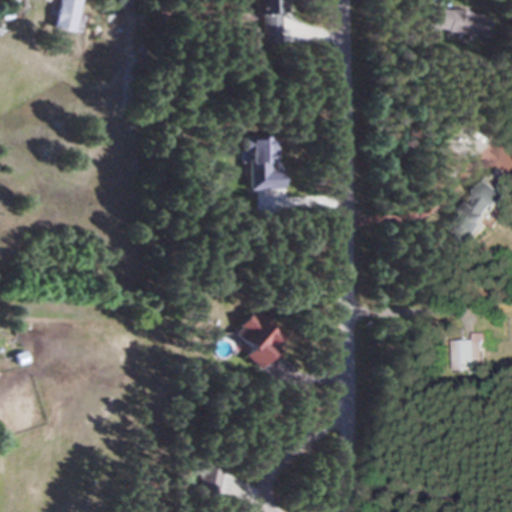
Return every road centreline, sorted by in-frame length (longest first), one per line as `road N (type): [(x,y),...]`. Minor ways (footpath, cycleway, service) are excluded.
road 1 (residential): [(343,418),(338,0)]
road 2 (residential): [(341,493),(343,418),(297,445),(264,489),(269,511),(333,510),(341,493)]
